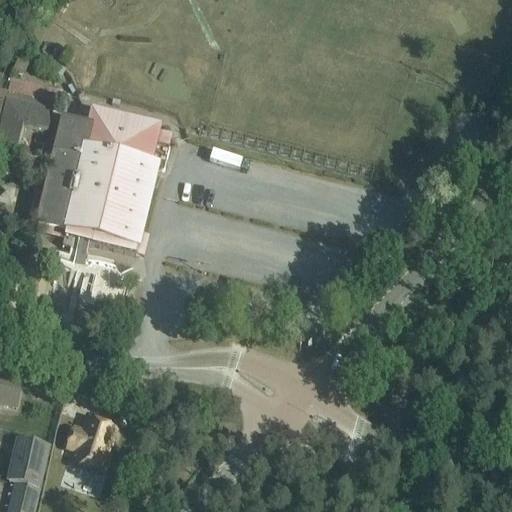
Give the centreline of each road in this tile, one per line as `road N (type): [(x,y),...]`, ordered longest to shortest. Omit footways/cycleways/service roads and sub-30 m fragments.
road 1 (unclassified): [(292,407),(511,175)]
road 2 (tertiary): [(292,407),(241,375),(145,368),(0,341)]
road 3 (tertiary): [(511,480),(292,407)]
road 4 (tertiary): [(189,511),(292,407)]
